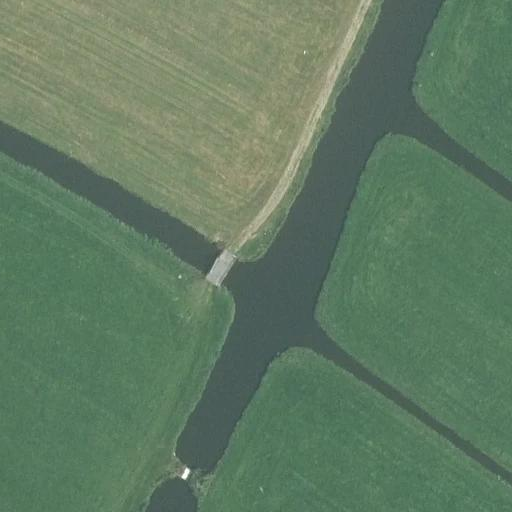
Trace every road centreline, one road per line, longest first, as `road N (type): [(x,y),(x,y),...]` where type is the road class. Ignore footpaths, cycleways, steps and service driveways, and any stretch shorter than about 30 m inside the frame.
road 1 (track): [(361,0),(273,202),(208,287),(92,511)]
road 2 (track): [(471,511),(443,492),(205,486),(170,464),(25,441)]
